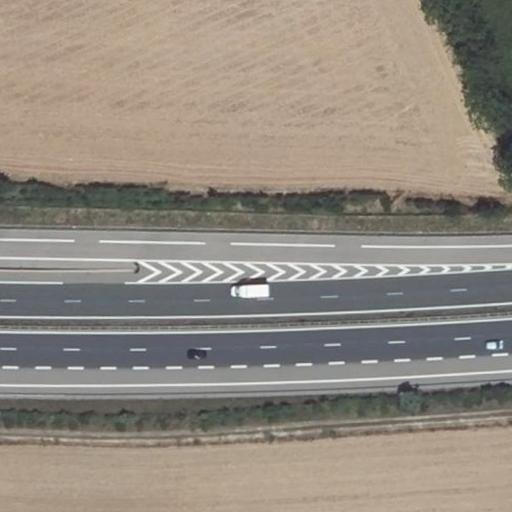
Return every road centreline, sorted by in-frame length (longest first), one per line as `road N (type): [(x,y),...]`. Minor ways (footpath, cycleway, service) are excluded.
road 1 (track): [(511,416),(159,440),(0,436)]
road 2 (trunk): [(0,354),(196,355),(511,340)]
road 3 (trunk): [(511,288),(0,302)]
